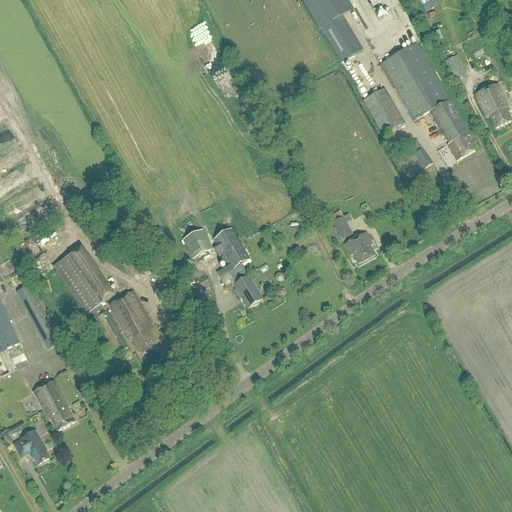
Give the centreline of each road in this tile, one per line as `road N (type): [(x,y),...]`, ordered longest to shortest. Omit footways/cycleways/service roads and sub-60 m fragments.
road 1 (unclassified): [(78,511),(326,326),(511,205)]
road 2 (track): [(0,99),(61,212)]
